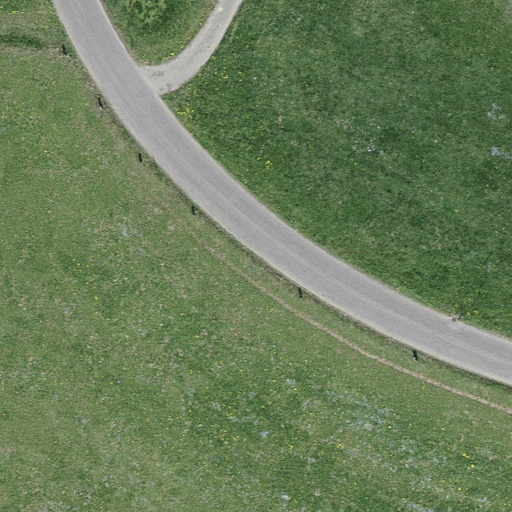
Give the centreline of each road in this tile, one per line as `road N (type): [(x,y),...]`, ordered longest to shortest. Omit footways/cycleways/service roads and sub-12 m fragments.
road 1 (unclassified): [(511,363),(390,314),(265,234),(209,187),(117,83),(74,0)]
road 2 (track): [(117,83),(163,79),(183,66),(229,0)]
